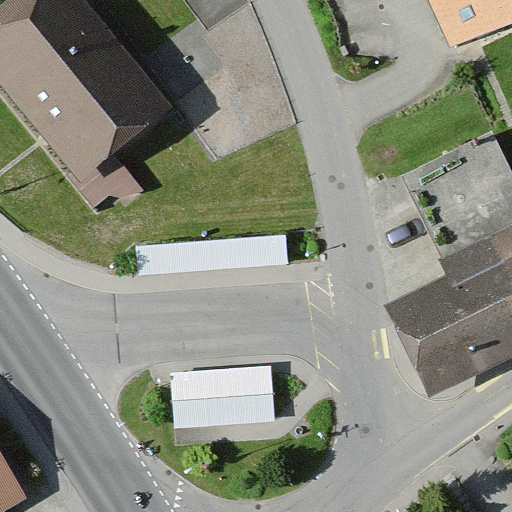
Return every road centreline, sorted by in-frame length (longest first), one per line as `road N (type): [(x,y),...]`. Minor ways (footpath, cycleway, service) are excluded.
road 1 (residential): [(275,0),(340,196),(364,316),(377,426),(367,489)]
road 2 (secondary): [(0,310),(128,511)]
road 3 (unclassified): [(367,489),(511,391)]
